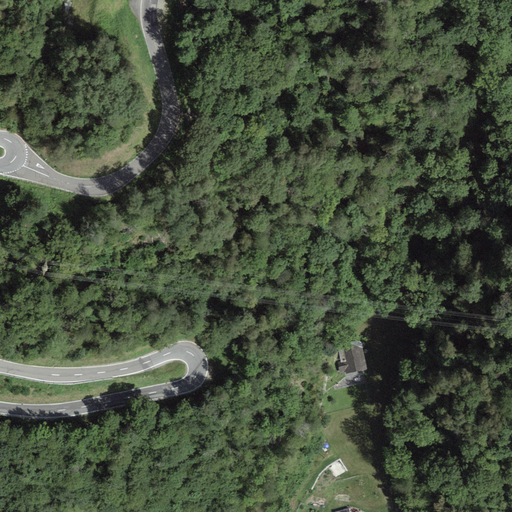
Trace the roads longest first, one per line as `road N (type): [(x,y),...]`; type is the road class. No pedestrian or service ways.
road 1 (tertiary): [(0,407),(69,409),(185,385),(198,370),(192,354),(180,350),(100,372),(0,365)]
road 2 (tertiary): [(14,159),(63,182),(94,186),(122,177),(152,151),(171,110),(150,31),(151,0)]
